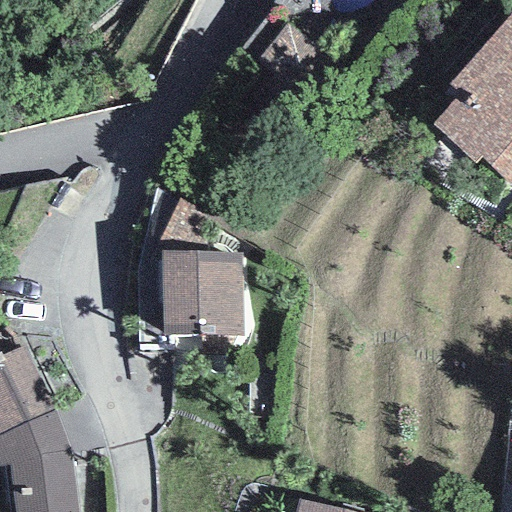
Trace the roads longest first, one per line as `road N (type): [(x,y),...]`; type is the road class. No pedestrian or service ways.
road 1 (residential): [(134,511),(97,325),(106,239),(138,154)]
road 2 (unclassified): [(138,154),(218,0)]
